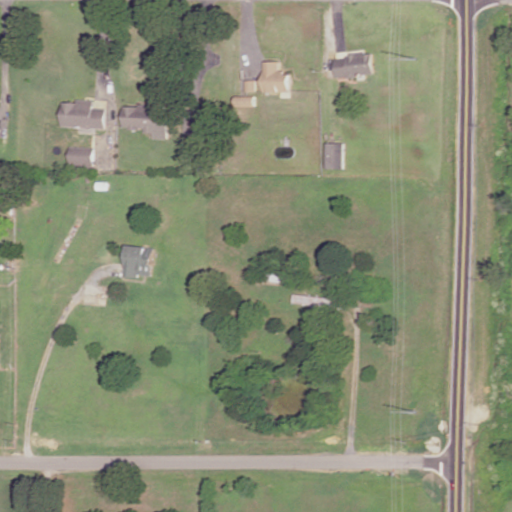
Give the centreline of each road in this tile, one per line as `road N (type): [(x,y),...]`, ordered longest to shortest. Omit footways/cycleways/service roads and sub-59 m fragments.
road 1 (secondary): [(457,511),(462,0)]
road 2 (residential): [(457,463),(0,463)]
